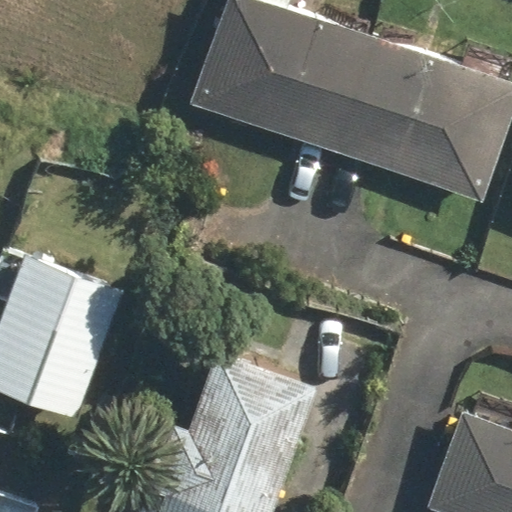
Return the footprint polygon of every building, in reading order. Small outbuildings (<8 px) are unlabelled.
[(223,0),(191,96),(476,192),(511,86),(511,74),(291,0),(223,0)] [(0,253),(0,294),(8,297),(0,320),(0,381),(79,407),(122,277),(23,244),(22,247),(4,241),(0,253)] [(191,338),(135,511),(264,511),(308,374),(191,338)] [(511,511),(511,401),(484,392),(478,409),(460,403),(425,500),(459,511),(511,511)] [(0,511),(39,511),(44,495),(0,482),(0,511)]
